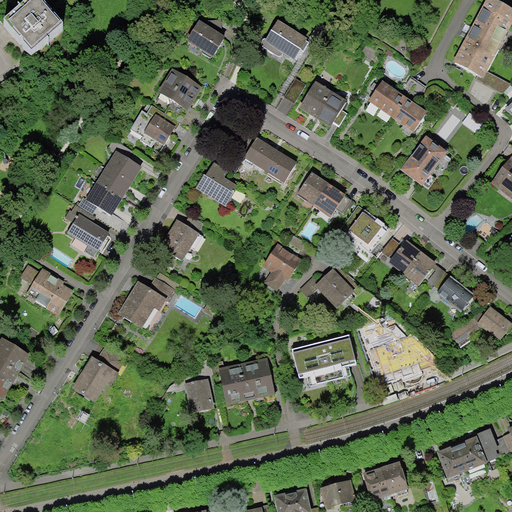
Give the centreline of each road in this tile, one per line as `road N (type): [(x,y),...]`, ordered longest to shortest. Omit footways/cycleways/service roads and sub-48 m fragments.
road 1 (residential): [(26,511),(331,444),(511,377)]
road 2 (residential): [(0,460),(227,96)]
road 3 (residential): [(511,296),(342,166),(227,96)]
